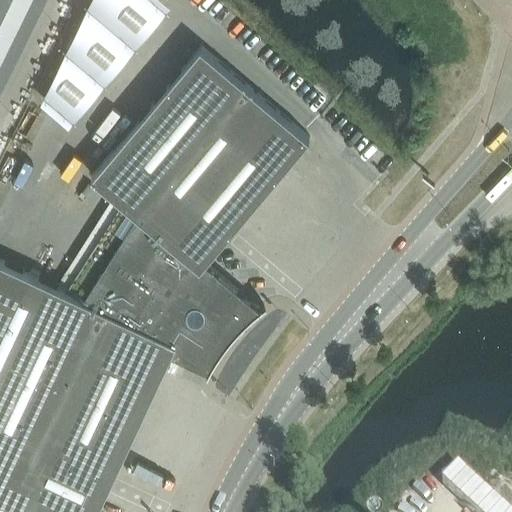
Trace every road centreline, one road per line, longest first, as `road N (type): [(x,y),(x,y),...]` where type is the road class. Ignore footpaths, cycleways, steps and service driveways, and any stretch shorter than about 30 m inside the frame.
road 1 (tertiary): [(226,511),(294,392),(390,282)]
road 2 (tertiary): [(511,114),(410,236),(390,282)]
road 3 (tertiary): [(390,282),(438,249),(511,171)]
